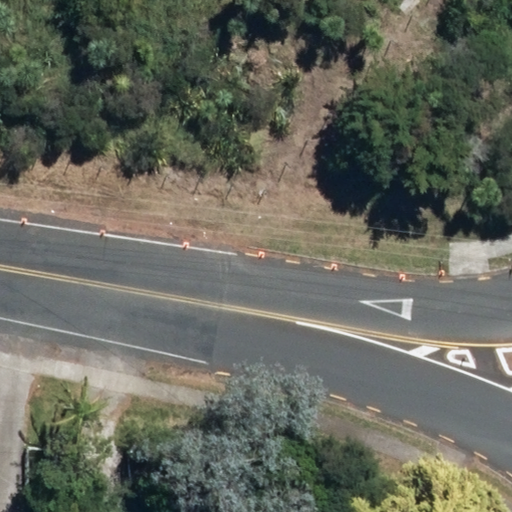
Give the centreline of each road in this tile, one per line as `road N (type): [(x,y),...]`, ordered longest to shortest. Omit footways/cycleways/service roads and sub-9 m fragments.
road 1 (residential): [(0,272),(294,319)]
road 2 (residential): [(511,409),(294,319)]
road 3 (residential): [(294,319),(511,315)]
